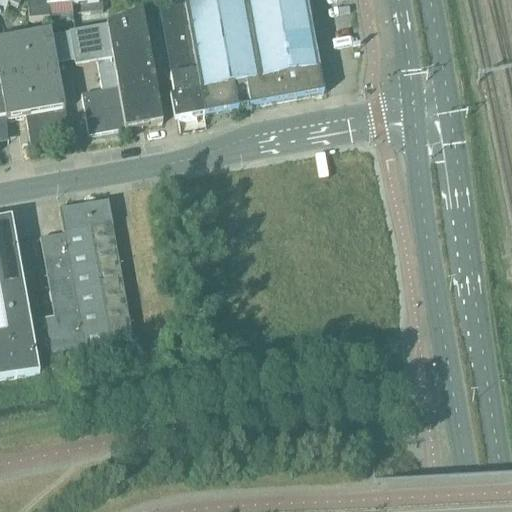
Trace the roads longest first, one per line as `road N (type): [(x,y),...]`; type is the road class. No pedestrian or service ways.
road 1 (tertiary): [(0,193),(409,110)]
road 2 (tertiary): [(504,511),(447,104)]
road 3 (tertiary): [(409,110),(473,511)]
